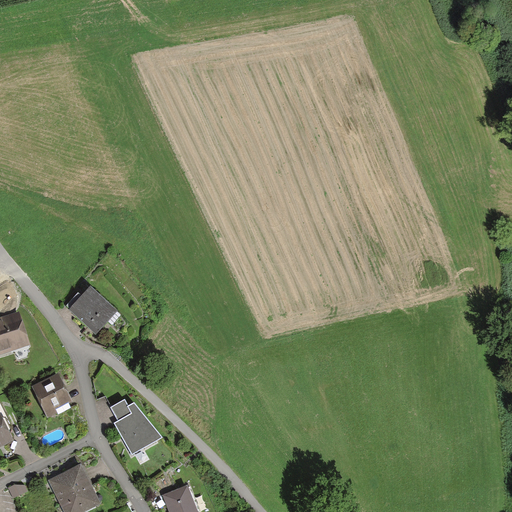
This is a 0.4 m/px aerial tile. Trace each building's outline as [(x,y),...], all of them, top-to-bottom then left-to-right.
[(92,284),(68,307),(95,333),(118,310),(92,284)] [(0,356),(30,347),(19,312),(0,318),(0,356)] [(73,405),(59,374),(34,386),(48,417),(73,405)] [(111,407),(119,421),(114,424),(131,454),(162,438),(134,403),(128,407),(125,400),(111,407)] [(0,446),(13,440),(0,413),(0,446)] [(79,463),(47,481),(63,511),(84,511),(101,503),(79,463)] [(198,511),(187,484),(162,494),(169,511),(198,511)] [(15,485),(9,488),(13,498),(28,492),(25,485),(15,485)]
